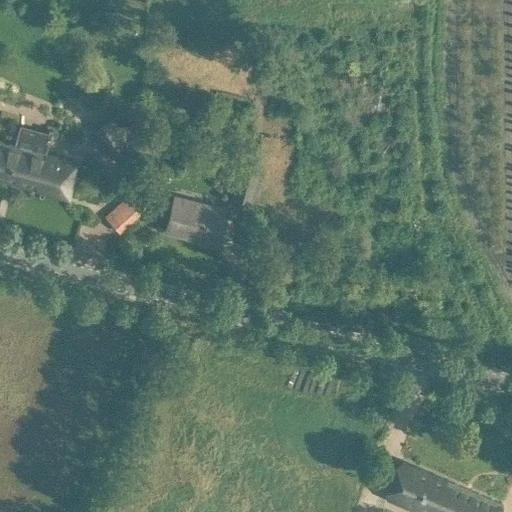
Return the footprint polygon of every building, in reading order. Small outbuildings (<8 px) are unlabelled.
[(112,117),(95,128),(112,156),(127,146),(138,147),(139,125),(128,125),(128,130),(120,129),(117,124),(112,117)] [(0,177),(35,187),(68,196),(69,191),(77,161),(45,153),(45,152),(0,140),(0,177)] [(240,169),(232,197),(249,202),(257,174),(240,169)] [(105,216),(117,229),(118,230),(153,198),(141,183),(105,216)] [(225,209),(174,196),(165,229),(188,235),(190,230),(217,237),(225,209)] [(288,511),(352,511),(361,489),(176,417),(158,461),(288,511)] [(498,511),(503,502),(402,460),(387,496),(424,511),(498,511)] [(227,511),(144,481),(132,511),(227,511)]
